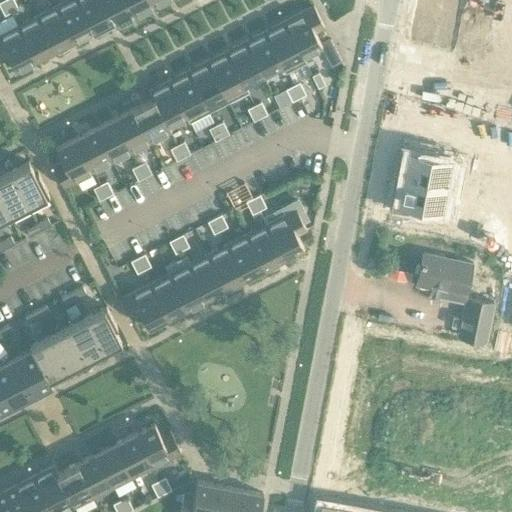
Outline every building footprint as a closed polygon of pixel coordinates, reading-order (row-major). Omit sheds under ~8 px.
[(11,11),(5,0),(2,0),(0,1),(0,6),(4,15),(11,11)] [(5,0),(11,11),(18,8),(13,0),(5,0)] [(78,0),(65,0),(56,5),(74,39),(93,29),(78,0)] [(78,0),(93,29),(112,19),(102,0),(78,0)] [(116,27),(136,17),(127,0),(102,0),(112,19),(116,27)] [(127,0),(136,17),(155,7),(151,0),(127,0)] [(420,0),(419,0),(416,19),(452,26),(456,7),(420,0)] [(37,15),(54,49),(74,39),(56,5),(37,15)] [(313,5),(283,20),(305,62),(306,61),(302,54),(321,44),(315,31),(324,26),(313,5)] [(54,49),(37,15),(18,24),(35,59),(54,49)] [(416,19),(413,39),(449,46),(452,26),(416,19)] [(305,62),(283,20),(264,30),(286,72),(305,62)] [(475,22),(474,30),(486,32),(487,24),(475,22)] [(18,24),(0,33),(0,60),(9,56),(16,69),(35,59),(18,24)] [(245,40),(263,74),(280,65),(284,73),(286,72),(264,30),(245,40)] [(474,30),(472,37),(484,39),(486,32),(474,30)] [(226,50),(247,92),(248,91),(245,84),(263,74),(245,40),(226,50)] [(247,92),(226,50),(206,60),(228,102),(247,92)] [(228,102),(206,60),(187,70),(209,112),(228,102)] [(209,112),(187,70),(168,80),(190,121),(209,112)] [(311,75),(318,87),(325,84),(318,71),(311,75)] [(190,121),(168,80),(149,90),(170,131),(171,131),(167,124),(184,115),(188,122),(190,121)] [(292,86),(299,98),(305,94),(299,82),(292,86)] [(292,86),(286,89),(292,101),(299,98),(292,86)] [(129,99),(151,141),(170,131),(149,90),(129,99)] [(151,141),(129,99),(123,103),(127,110),(114,117),(131,151),(151,141)] [(254,105),(260,117),(267,114),(261,102),(254,105)] [(253,121),(260,117),(254,105),(247,109),(253,121)] [(95,127),(112,161),(131,151),(114,117),(95,127)] [(215,125),(222,137),(229,134),(222,121),(215,125)] [(215,125),(208,128),(215,141),(222,137),(215,125)] [(75,137),(93,171),(112,161),(95,127),(75,137)] [(93,171),(75,137),(55,147),(61,160),(52,165),(63,187),(93,171)] [(177,145),(183,157),(190,153),(184,141),(177,145)] [(176,160),(183,157),(177,145),(170,148),(176,160)] [(409,148),(404,178),(453,188),(458,162),(427,156),(428,152),(409,148)] [(28,160),(9,170),(27,205),(49,193),(37,172),(35,173),(28,160)] [(138,164),(144,177),(151,173),(145,161),(138,164)] [(137,180),(144,177),(138,164),(131,168),(137,180)] [(9,170),(0,174),(0,196),(9,214),(27,205),(9,170)] [(397,187),(394,203),(449,214),(453,188),(404,178),(402,188),(397,187)] [(106,180),(100,184),(106,197),(113,193),(106,180)] [(481,181),(478,193),(486,194),(488,182),(481,181)] [(93,187),(99,200),(106,197),(100,184),(93,187)] [(470,191),(468,203),(484,206),(486,194),(478,193),(470,191)] [(259,194),(252,198),(259,210),(266,207),(259,194)] [(0,196),(0,218),(9,214),(0,196)] [(252,214),(259,210),(252,198),(245,201),(252,214)] [(266,223),(275,241),(284,257),(303,247),(297,234),(306,229),(295,208),(266,223)] [(221,214),(214,217),(220,230),(227,226),(221,214)] [(220,230),(214,217),(207,221),(213,233),(220,230)] [(46,218),(36,223),(39,229),(49,224),(46,218)] [(36,223),(26,228),(29,234),(39,229),(36,223)] [(275,241),(266,223),(247,233),(264,267),(284,257),(275,241)] [(264,267),(247,233),(227,243),(245,277),(264,267)] [(182,234),(175,237),(182,250),(189,246),(182,234)] [(10,236),(0,241),(0,244),(2,249),(14,243),(10,236)] [(182,250),(175,237),(169,241),(175,253),(182,250)] [(208,252),(226,287),(245,277),(227,243),(208,252)] [(416,283),(431,287),(429,295),(465,303),(457,336),(484,343),(493,304),(464,297),(472,263),(422,251),(416,283)] [(185,255),(206,297),(226,287),(208,252),(190,262),(186,254),(185,255)] [(144,269),(150,266),(144,253),(137,257),(144,269)] [(206,297),(185,255),(166,265),(187,306),(206,297)] [(144,269),(137,257),(130,260),(137,273),(144,269)] [(369,261),(367,269),(379,272),(381,263),(369,261)] [(150,282),(168,316),(187,306),(166,265),(164,266),(168,273),(150,282)] [(120,298),(131,319),(141,314),(147,327),(168,316),(150,282),(120,298)] [(81,285),(71,290),(74,298),(85,293),(81,285)] [(71,290),(61,296),(64,303),(74,298),(71,290)] [(45,303),(34,309),(38,316),(50,311),(45,303)] [(117,326),(106,304),(84,316),(101,349),(120,340),(114,328),(117,326)] [(34,309),(24,315),(27,322),(38,316),(34,309)] [(101,349),(84,316),(66,325),(83,358),(101,349)] [(8,323),(0,327),(0,333),(1,336),(11,330),(8,323)] [(83,358),(66,325),(48,335),(65,368),(83,358)] [(30,344),(30,348),(46,377),(65,368),(48,335),(30,344)] [(46,377),(30,348),(12,357),(32,396),(51,386),(46,377)] [(32,396),(12,357),(0,363),(0,380),(13,406),(32,396)] [(0,412),(13,406),(0,380),(0,412)] [(133,432),(151,467),(181,452),(170,430),(160,435),(154,422),(133,432)] [(132,477),(151,467),(133,432),(114,442),(132,477)] [(113,487),(132,477),(114,442),(95,452),(113,487)] [(95,452),(75,462),(93,497),(113,487),(95,452)] [(75,462),(57,472),(56,472),(70,499),(69,500),(73,507),(93,497),(75,462)] [(53,464),(33,475),(50,509),(69,500),(70,499),(56,472),(57,472),(53,464)] [(33,475),(14,485),(27,511),(44,511),(50,509),(33,475)] [(158,480),(164,493),(171,489),(165,477),(158,480)] [(164,493),(158,480),(151,484),(157,496),(164,493)] [(213,511),(219,484),(196,480),(194,494),(183,492),(178,511),(213,511)] [(235,511),(240,488),(219,484),(213,511),(235,511)] [(27,511),(14,485),(0,491),(0,505),(3,511),(27,511)] [(235,511),(258,511),(262,492),(240,488),(235,511)] [(126,496),(119,500),(125,511),(126,511),(132,509),(126,496)] [(125,511),(119,500),(112,503),(116,511),(125,511)]
